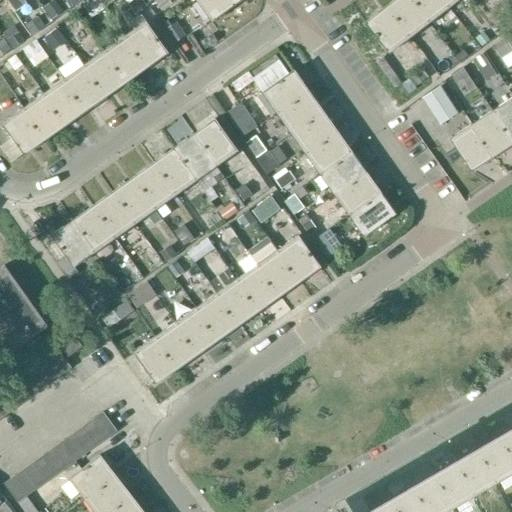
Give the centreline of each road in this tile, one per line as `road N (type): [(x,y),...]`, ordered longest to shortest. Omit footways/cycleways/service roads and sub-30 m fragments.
road 1 (unclassified): [(194,511),(161,467),(169,434),(445,227)]
road 2 (unclassified): [(296,13),(47,188),(26,193),(0,185)]
road 3 (unclassified): [(307,27),(445,227)]
road 4 (unclassified): [(300,511),(511,393)]
